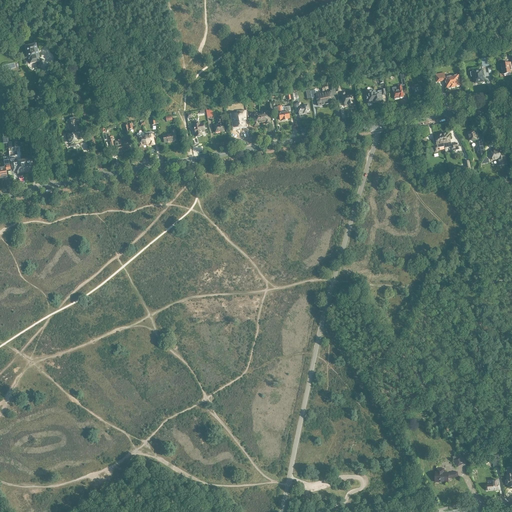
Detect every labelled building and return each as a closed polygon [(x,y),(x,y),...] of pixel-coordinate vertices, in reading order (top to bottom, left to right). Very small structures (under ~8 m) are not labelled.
[(36,44),(25,46),(29,60),(30,64),(35,63),(36,67),(41,66),(40,61),(39,58),(36,44)] [(483,67),(490,65),(489,58),(481,59),(483,67)] [(503,75),(505,74),(505,75),(507,75),(507,74),(508,74),(510,74),(511,73),(511,69),(511,68),(511,58),(511,59),(511,63),(500,65),(501,70),(502,70),(503,75)] [(474,76),(475,84),(484,82),(482,70),(470,73),(471,77),(474,76)] [(455,87),(455,86),(460,85),(458,75),(445,78),(444,73),(435,75),(437,82),(445,80),(446,81),(447,88),(451,87),(451,88),(455,87)] [(403,97),(402,90),(401,90),(401,86),(405,85),(404,79),(401,80),(402,85),(397,85),(398,88),(392,89),(394,98),(399,97),(399,98),(403,97)] [(414,91),(415,95),(422,94),(420,87),(424,86),(423,83),(416,85),(416,86),(411,87),(412,91),(414,91)] [(325,104),(333,103),(331,95),(333,94),(333,95),(336,94),(334,85),(331,86),(332,90),(330,91),(330,92),(323,94),(325,104)] [(384,89),(381,90),(381,91),(375,92),(375,91),(365,93),(367,102),(372,101),(372,103),(380,102),(380,100),(382,100),(381,95),(385,95),(384,89)] [(316,98),(318,106),(325,104),(323,94),(316,95),(315,90),(310,91),(312,99),(316,98)] [(344,106),(349,105),(349,106),(351,105),(352,104),(353,104),(352,95),(345,96),(344,92),(341,93),(342,101),(343,101),(344,106)] [(299,115),(303,114),(302,114),(308,113),(308,112),(309,112),(308,106),(300,107),(300,104),(297,105),(299,115)] [(278,107),(274,108),(275,114),(278,113),(280,120),(282,119),(282,121),(287,120),(287,119),(290,118),(288,112),(290,112),(289,107),(284,108),(284,107),(282,107),(281,106),(277,106),(278,107)] [(228,117),(230,129),(233,128),(233,126),(234,126),(234,128),(240,127),(240,129),(244,129),(243,126),(244,126),(243,122),(246,122),(246,119),(247,119),(247,118),(246,118),(246,116),(247,116),(247,115),(245,115),(245,111),(243,111),(243,110),(242,110),(242,111),(237,111),(237,115),(228,117)] [(265,122),(266,124),(270,123),(268,111),(264,112),(264,114),(260,115),(262,123),(265,122)] [(259,125),(258,123),(262,123),(260,115),(256,115),(256,114),(252,114),(254,126),(259,125)] [(221,131),(221,132),(224,131),(222,118),(218,118),(219,125),(214,126),(215,132),(221,131)] [(80,134),(76,120),(69,122),(72,134),(67,135),(69,143),(79,140),(78,135),(80,134)] [(194,124),(193,124),(195,137),(197,137),(199,137),(200,136),(202,136),(201,132),(205,131),(204,128),(203,123),(199,124),(199,123),(198,123),(198,121),(194,122),(194,124)] [(163,136),(164,143),(168,142),(168,141),(172,141),(176,141),(174,129),(170,130),(171,134),(163,136)] [(477,131),(468,132),(469,141),(476,140),(477,143),(478,143),(479,147),(477,148),(478,154),(482,156),(484,152),(483,147),(484,147),(482,133),(479,133),(479,134),(478,134),(477,131)] [(149,132),(144,133),(144,134),(145,136),(146,144),(150,144),(150,145),(154,145),(152,132),(149,132)] [(137,134),(137,135),(137,137),(139,147),(143,147),(143,145),(146,144),(145,136),(144,134),(144,133),(143,133),(141,133),(140,134),(139,133),(137,134)] [(452,146),(451,144),(450,135),(449,135),(449,133),(445,134),(443,134),(442,135),(444,143),(444,147),(445,147),(445,148),(452,146)] [(444,143),(442,135),(441,135),(441,134),(439,135),(435,136),(436,137),(435,137),(437,147),(431,148),(432,153),(438,152),(437,148),(439,148),(444,147),(444,143)] [(108,136),(107,136),(107,138),(109,143),(110,147),(112,146),(113,148),(116,148),(116,153),(124,151),(124,150),(123,150),(122,143),(118,144),(118,142),(117,141),(114,142),(113,137),(109,138),(108,136)] [(128,143),(127,138),(121,139),(122,143),(123,150),(124,150),(124,151),(129,150),(129,146),(129,143),(128,143)] [(500,150),(491,151),(493,160),(499,159),(500,165),(506,164),(505,158),(504,158),(503,154),(501,154),(500,150)] [(6,170),(11,169),(9,161),(9,157),(4,158),(5,164),(3,165),(4,168),(0,168),(0,177),(0,179),(7,177),(6,170)] [(22,160),(24,172),(28,172),(29,172),(30,171),(30,169),(34,168),(32,158),(22,160)] [(20,173),(24,172),(22,160),(16,161),(15,159),(11,160),(13,171),(17,170),(18,173),(18,174),(19,173),(20,173)] [(436,470),(443,483),(453,477),(450,472),(452,471),(453,472),(458,468),(451,455),(448,456),(448,455),(447,456),(448,456),(445,458),(448,464),(446,466),(445,464),(436,470)] [(487,486),(486,486),(486,490),(488,490),(488,491),(493,490),(494,491),(495,491),(499,490),(498,483),(497,480),(493,481),(493,485),(487,485),(487,486)]
